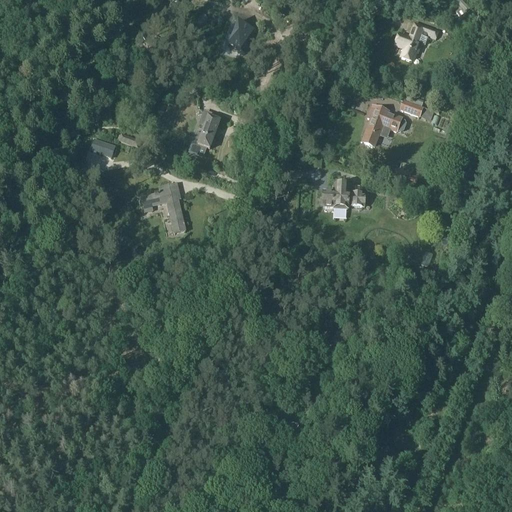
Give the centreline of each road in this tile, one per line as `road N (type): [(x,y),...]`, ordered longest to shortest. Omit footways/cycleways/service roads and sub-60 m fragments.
road 1 (track): [(140,511),(240,237)]
road 2 (unclassified): [(240,237),(327,0)]
